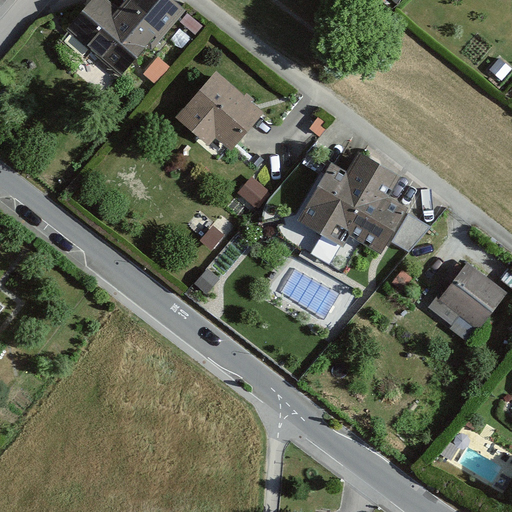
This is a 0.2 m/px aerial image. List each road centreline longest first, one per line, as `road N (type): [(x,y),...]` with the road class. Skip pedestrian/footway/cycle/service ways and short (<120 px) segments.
road 1 (residential): [(192,0),(511,245)]
road 2 (residential): [(0,177),(282,394)]
road 3 (residential): [(282,394),(436,511)]
